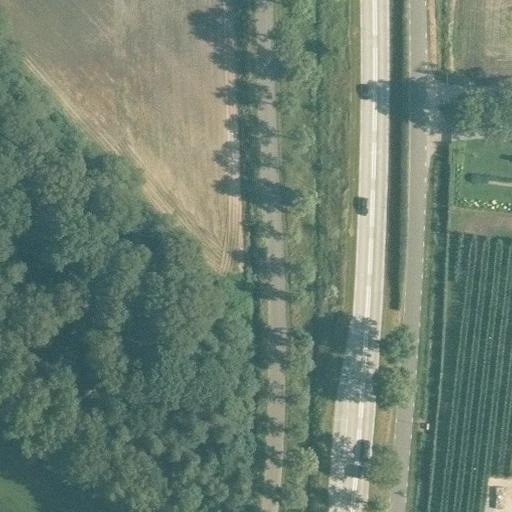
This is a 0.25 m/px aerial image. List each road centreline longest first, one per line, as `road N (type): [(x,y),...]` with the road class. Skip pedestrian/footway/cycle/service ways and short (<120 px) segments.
road 1 (secondary): [(350,511),(371,216),(373,0)]
road 2 (unclassified): [(396,511),(413,275),(416,0)]
road 3 (unclassified): [(267,511),(277,335),(264,0)]
